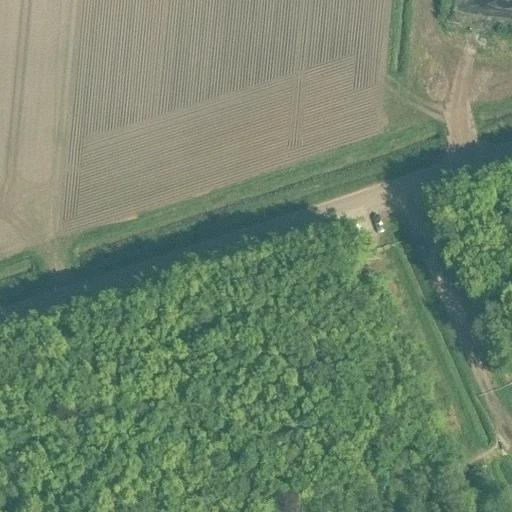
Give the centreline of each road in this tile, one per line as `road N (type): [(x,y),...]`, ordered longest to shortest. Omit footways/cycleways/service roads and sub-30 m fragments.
road 1 (unclassified): [(0,320),(511,153)]
road 2 (track): [(346,207),(366,284),(463,511)]
